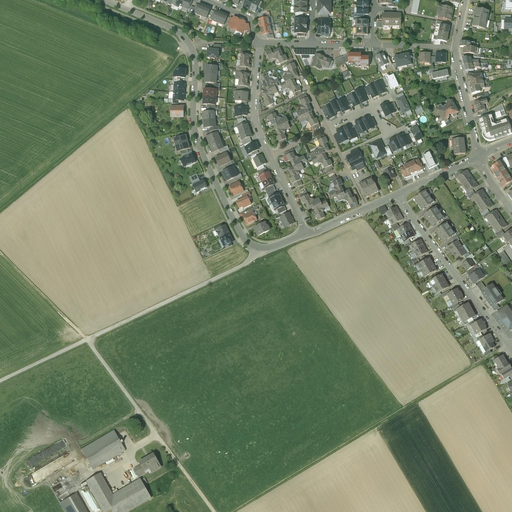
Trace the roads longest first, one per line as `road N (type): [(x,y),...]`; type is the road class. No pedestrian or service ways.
road 1 (residential): [(106,0),(191,43),(198,140),(243,237),(270,246),(306,233)]
road 2 (track): [(233,511),(511,343)]
road 3 (track): [(0,381),(252,261),(257,246)]
road 4 (track): [(0,209),(191,43)]
road 5 (residential): [(397,194),(511,349)]
road 6 (track): [(87,340),(0,252)]
